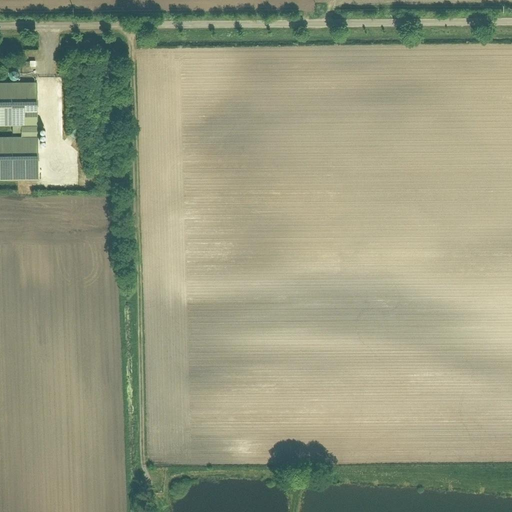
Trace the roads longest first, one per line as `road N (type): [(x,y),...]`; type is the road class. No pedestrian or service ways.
road 1 (unclassified): [(0,26),(511,21)]
road 2 (track): [(142,468),(132,25)]
